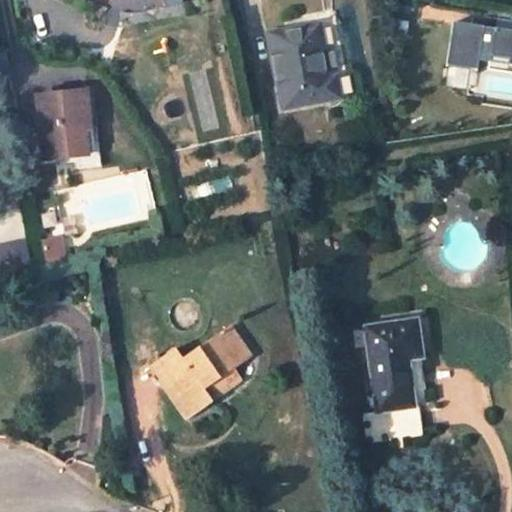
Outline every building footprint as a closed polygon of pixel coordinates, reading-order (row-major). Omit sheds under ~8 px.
[(511,73),(511,31),(493,29),(492,34),(481,32),(482,27),(452,22),(446,63),(476,68),(476,63),(487,64),(507,67),(506,72),(511,73)] [(317,26),(269,35),(283,109),(339,99),(334,77),(328,78),(317,26)] [(507,67),(487,64),(487,69),(506,72),(507,67)] [(82,90),(35,93),(40,156),(80,154),(79,129),(83,128),(82,90)] [(41,262),(59,259),(56,238),(37,241),(41,262)] [(410,323),(361,331),(376,413),(425,407),(410,323)] [(172,351),(146,371),(184,423),(210,404),(201,392),(216,380),(222,387),(234,377),(228,369),(244,357),(222,329),(181,362),(172,351)]
